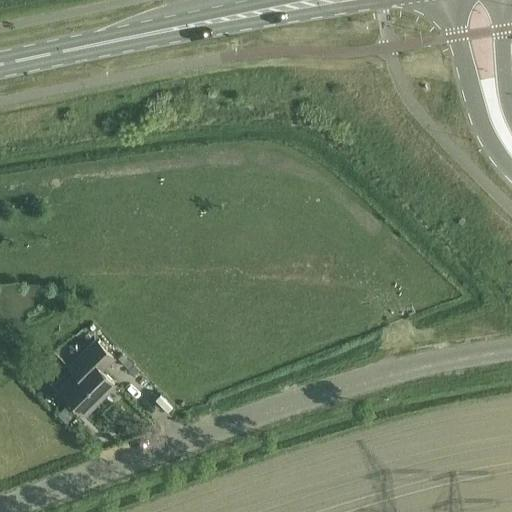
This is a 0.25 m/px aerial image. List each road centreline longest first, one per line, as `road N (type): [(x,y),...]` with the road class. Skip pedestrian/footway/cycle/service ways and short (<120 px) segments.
road 1 (unclassified): [(0,511),(319,395),(511,355)]
road 2 (primary): [(0,67),(348,0)]
road 3 (tertiary): [(511,145),(494,91),(482,0)]
